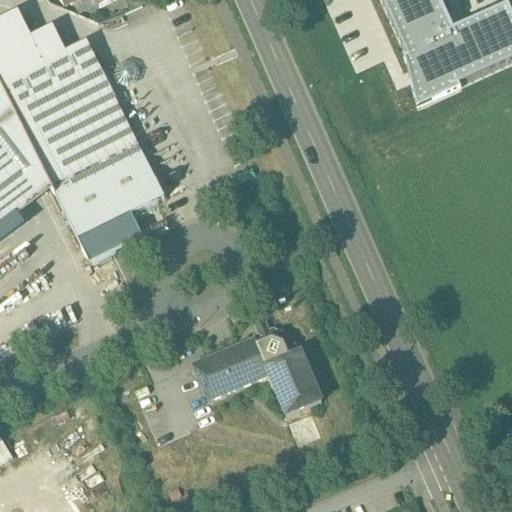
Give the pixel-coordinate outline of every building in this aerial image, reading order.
[(60,0),(64,8),(80,0),(92,0),(97,8),(97,10),(116,0),(60,0)] [(446,0),(376,0),(404,60),(413,114),(511,69),(511,6),(509,0),(457,23),(446,0)] [(87,45),(66,56),(53,30),(31,41),(19,15),(0,24),(0,88),(52,193),(54,197),(55,197),(79,244),(165,201),(87,45)] [(0,88),(0,232),(52,193),(0,88)] [(266,324),(255,329),(258,337),(253,339),(255,343),(250,345),(251,345),(243,348),(236,351),(229,354),(208,363),(199,367),(198,367),(194,369),(209,404),(269,378),(287,420),(322,405),(320,402),(316,392),(316,391),(314,385),(313,386),(309,375),(307,369),(306,369),(302,359),(303,359),(301,356),(300,356),(292,338),(273,330),(270,332),(266,324)] [(0,441),(0,464),(10,458),(0,441)]
